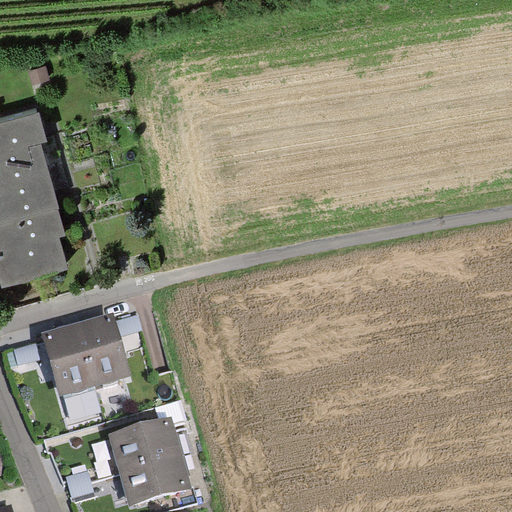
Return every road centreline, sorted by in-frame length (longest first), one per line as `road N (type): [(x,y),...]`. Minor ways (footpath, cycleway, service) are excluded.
road 1 (residential): [(160,280),(0,327)]
road 2 (residential): [(0,392),(47,511)]
